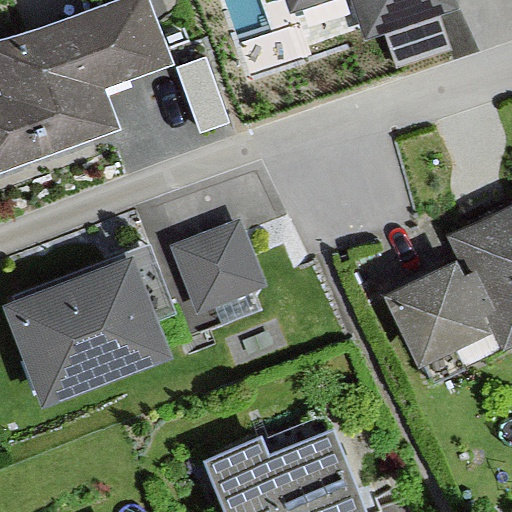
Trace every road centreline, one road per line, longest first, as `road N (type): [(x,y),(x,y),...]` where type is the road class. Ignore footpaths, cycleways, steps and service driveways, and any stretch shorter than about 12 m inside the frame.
road 1 (motorway): [(0,300),(511,105)]
road 2 (residential): [(0,240),(511,62)]
